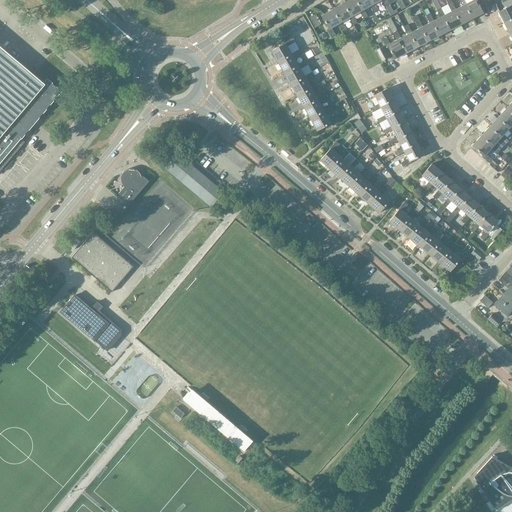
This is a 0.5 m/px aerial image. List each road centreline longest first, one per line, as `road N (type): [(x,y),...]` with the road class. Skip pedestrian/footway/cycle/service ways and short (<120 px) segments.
road 1 (tertiary): [(457,319),(194,94)]
road 2 (unclassified): [(0,218),(82,122),(93,92),(86,73),(0,0)]
road 3 (tertiary): [(12,271),(157,97)]
road 4 (residential): [(511,78),(489,28),(401,67)]
